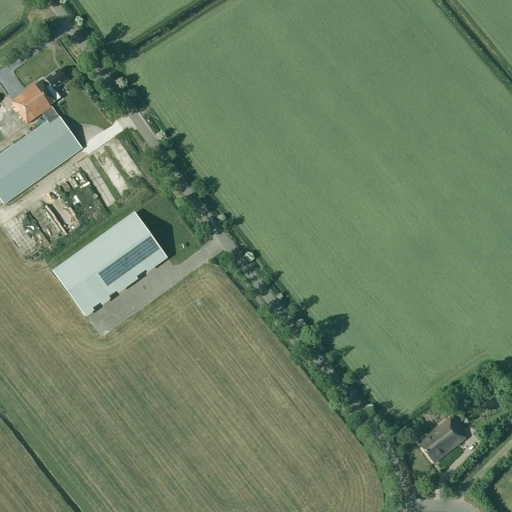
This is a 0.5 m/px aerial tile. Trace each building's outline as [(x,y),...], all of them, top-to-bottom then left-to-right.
[(42,53),(35,43),(0,67),(0,70),(6,78),(12,74),(42,53)] [(50,92),(66,80),(59,70),(43,82),(42,80),(11,102),(27,124),(42,114),(48,122),(0,155),(0,198),(4,204),(81,149),(50,105),(57,101),(50,92)] [(57,194),(46,204),(69,230),(80,220),(57,194)] [(31,218),(51,245),(65,235),(45,208),(31,218)] [(136,215),(54,274),(84,315),(92,309),(92,308),(100,302),(100,303),(108,297),(108,296),(116,291),(138,276),(137,275),(145,270),(165,256),(136,215)] [(27,226),(14,238),(34,260),(47,248),(27,226)] [(443,455),(465,438),(461,433),(461,432),(450,418),(418,443),(431,459),(441,452),(443,455)]
